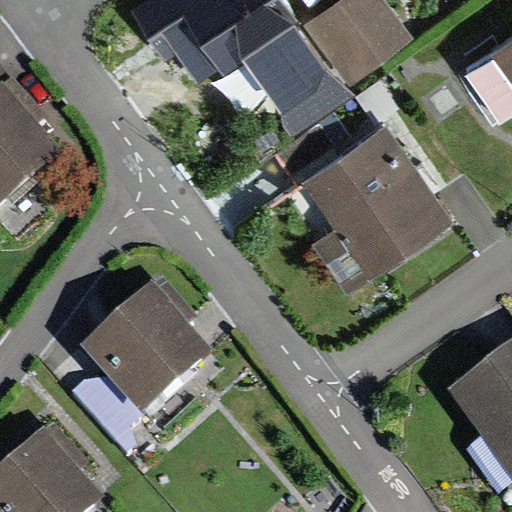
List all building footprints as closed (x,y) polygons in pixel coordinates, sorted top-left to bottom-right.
[(225,62),(299,16),(288,0),(137,0),(133,3),(164,53),(204,28),(225,62)] [(386,0),(328,0),(304,18),(348,79),(411,34),(386,0)] [(511,35),(467,67),(504,119),(511,113),(511,35)] [(0,215),(67,156),(40,126),(46,120),(0,67),(0,215)] [(387,120),(303,179),(334,222),(313,237),(349,286),(452,213),(387,120)] [(162,282),(84,353),(141,414),(210,351),(186,325),(195,317),(162,282)] [(511,349),(446,397),(511,487),(511,349)] [(54,428),(0,476),(0,511),(92,511),(103,502),(78,473),(87,465),(54,428)]
